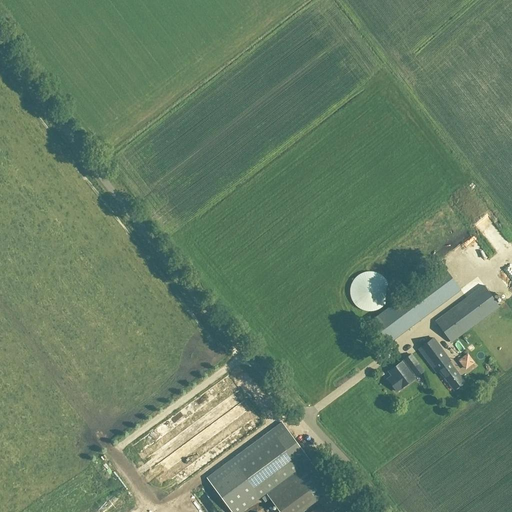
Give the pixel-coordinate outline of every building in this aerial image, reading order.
[(475,217),(479,224),(489,218),(484,211),(475,217)] [(394,304),(370,322),(388,345),(460,291),(442,268),(434,274),(394,304)] [(451,343),(498,308),(483,286),(435,322),(451,343)] [(453,390),(463,383),(448,363),(450,362),(433,339),(418,350),(436,373),(438,371),(453,390)] [(418,366),(411,356),(404,361),(411,371),(418,366)] [(456,364),(462,375),(466,372),(460,361),(456,364)] [(401,363),(388,372),(392,377),(387,380),(396,392),(400,389),(401,389),(413,380),(401,363)] [(229,375),(132,447),(168,495),(264,424),(229,375)] [(282,424),(207,480),(212,486),(231,511),(241,511),(259,499),(299,470),(282,447),(293,439),(287,431),(282,424)]
